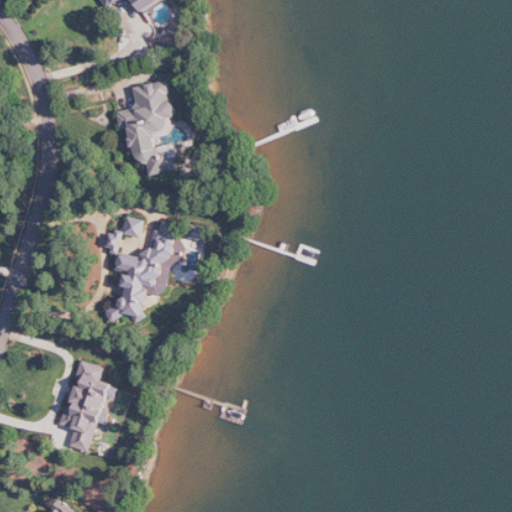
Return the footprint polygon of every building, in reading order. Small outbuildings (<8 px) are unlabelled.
[(103,0),(109,8),(122,0),(136,0),(143,11),(162,0),(103,0)] [(182,170),(177,144),(159,148),(156,133),(170,130),(168,119),(178,117),(172,81),(137,87),(140,107),(121,111),(124,130),(131,128),(138,165),(151,162),(153,176),(182,170)] [(145,238),(148,220),(130,217),(126,234),(112,231),(108,250),(122,253),(126,235),(145,238)] [(144,258),(121,254),(118,271),(124,270),(128,275),(125,287),(128,287),(125,307),(110,309),(111,320),(138,317),(138,321),(150,320),(149,309),(151,294),(157,295),(170,294),(175,265),(187,263),(186,249),(178,248),(178,243),(176,223),(165,221),(163,229),(158,230),(155,250),(145,251),(144,258)] [(120,387),(103,383),(107,368),(84,361),(79,381),(81,382),(73,409),(68,407),(63,426),(79,430),(74,447),(93,453),(101,423),(110,425),(120,387)] [(80,511),(63,501),(56,511),(80,511)]
